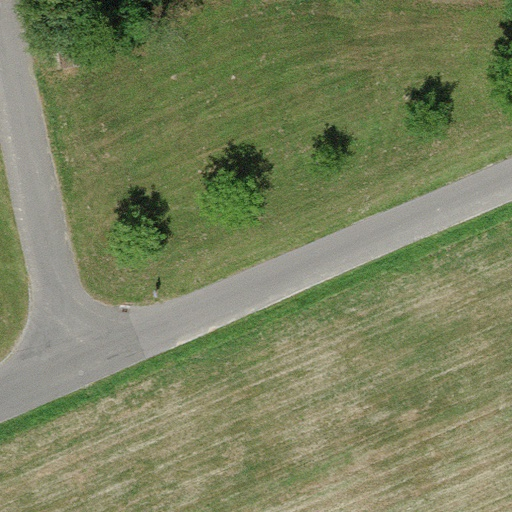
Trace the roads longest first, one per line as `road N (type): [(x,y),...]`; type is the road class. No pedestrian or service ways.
road 1 (unclassified): [(511,174),(68,367)]
road 2 (residential): [(68,367),(1,0)]
